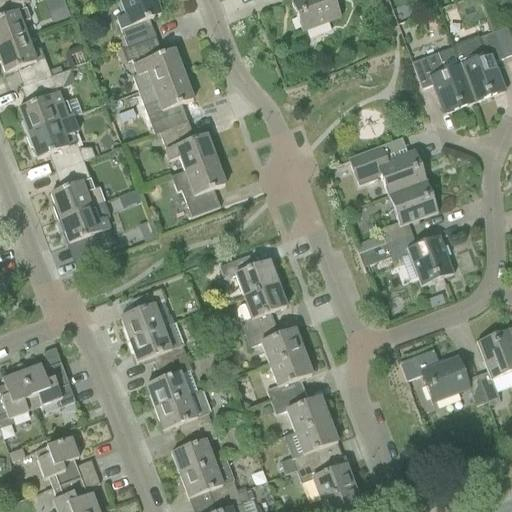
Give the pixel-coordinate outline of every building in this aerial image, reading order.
[(24,11),(29,9),(26,0),(2,0),(0,1),(0,49),(26,40),(21,27),(29,24),(24,11)] [(145,24),(159,19),(152,0),(132,0),(117,6),(122,19),(112,22),(119,40),(118,41),(120,46),(114,48),(117,54),(116,54),(116,55),(152,42),(145,24)] [(331,0),(299,0),(289,4),(301,34),(338,20),(331,0)] [(511,48),(511,49),(505,31),(495,35),(504,61),(511,57),(511,48)] [(492,65),(504,61),(495,35),(477,41),(476,40),(454,48),(453,50),(474,106),(503,95),(492,65)] [(39,51),(32,53),(26,40),(0,49),(0,66),(4,77),(18,72),(24,89),(21,90),(21,91),(51,80),(39,51)] [(172,53),(158,58),(152,42),(116,55),(121,67),(129,64),(135,80),(130,82),(136,96),(182,79),(172,53)] [(443,118),(474,106),(453,50),(451,52),(437,58),(436,56),(410,66),(420,92),(432,88),(443,118)] [(28,108),(17,112),(27,137),(71,121),(65,106),(62,108),(56,94),(69,89),(72,82),(69,73),(51,80),(21,91),(28,108)] [(178,109),(191,104),(182,79),(136,96),(153,139),(184,127),(178,109)] [(71,137),(77,135),(71,121),(27,137),(36,162),(50,157),(57,175),(82,165),(90,162),(93,161),(89,152),(79,151),(77,152),(71,137)] [(204,138),(191,144),(184,127),(153,139),(153,140),(159,138),(165,154),(163,154),(167,166),(176,163),(181,176),(214,164),(204,138)] [(413,155),(384,166),(379,155),(347,167),(356,191),(380,182),(387,199),(424,185),(413,155)] [(210,194),(224,189),(214,164),(181,176),(182,176),(169,181),(175,196),(180,194),(190,221),(216,212),(210,194)] [(97,191),(93,193),(82,165),(57,175),(63,192),(49,197),(59,222),(103,206),(97,191)] [(406,226),(436,215),(424,185),(387,199),(397,226),(379,233),(381,239),(354,249),(357,258),(410,237),(406,226)] [(104,222),(108,221),(103,206),(59,222),(68,248),(82,242),(88,259),(85,260),(86,261),(114,250),(104,222)] [(146,225),(138,229),(141,239),(150,235),(146,225)] [(410,237),(384,247),(389,261),(391,266),(401,262),(409,259),(417,280),(421,289),(451,278),(437,240),(415,249),(410,237)] [(267,265),(252,270),(248,259),(218,270),(223,283),(234,279),(242,299),(276,287),(267,265)] [(269,317),(285,311),(276,287),(242,299),(245,306),(237,309),(235,315),(244,339),(273,328),(269,317)] [(164,305),(160,293),(159,292),(130,304),(134,315),(119,321),(127,343),(172,326),(169,318),(158,322),(153,310),(164,305)] [(441,298),(427,303),(431,312),(444,307),(441,298)] [(181,349),(182,348),(174,326),(172,326),(127,343),(136,367),(152,361),(156,372),(185,361),(181,349)] [(293,333),(277,338),(273,328),(244,339),(248,350),(260,346),(268,368),(301,356),(293,333)] [(239,330),(232,333),(235,341),(242,338),(239,330)] [(491,383),(511,374),(511,348),(506,334),(476,345),(488,375),(478,379),(487,405),(498,401),(491,383)] [(74,406),(58,364),(53,352),(41,356),(48,374),(41,376),(39,369),(19,376),(33,414),(55,405),(57,412),(74,406)] [(457,361),(438,368),(432,353),(398,366),(405,385),(420,379),(430,406),(468,391),(474,409),(487,405),(478,379),(465,383),(457,361)] [(299,383),(310,379),(301,356),(268,368),(276,390),(265,395),(269,406),(303,394),(299,383)] [(178,377),(189,373),(185,361),(156,372),(160,383),(144,389),(153,412),(186,399),(178,377)] [(3,390),(0,391),(0,431),(12,427),(10,422),(33,414),(19,376),(0,383),(3,390)] [(206,417),(208,417),(200,394),(187,399),(186,399),(153,412),(162,435),(177,429),(181,440),(211,429),(206,417)] [(300,396),(303,394),(269,406),(274,418),(285,414),(293,435),(327,423),(318,400),(304,406),(300,396)] [(269,409),(261,412),(264,419),(271,416),(269,409)] [(315,454),(336,446),(327,423),(293,435),(302,458),(280,467),(284,477),(294,473),(295,474),(319,465),(315,454)] [(204,445),(215,440),(211,429),(181,440),(185,451),(170,457),(178,479),(212,466),(204,445)] [(70,464),(77,462),(70,442),(34,456),(36,463),(34,464),(42,484),(46,482),(50,493),(94,475),(90,464),(72,471),(70,464)] [(10,465),(23,461),(20,451),(6,455),(10,465)] [(236,496),(232,486),(223,462),(212,466),(178,479),(187,503),(208,495),(212,505),(236,496)] [(344,468),(323,476),(319,465),(295,474),(299,486),(311,482),(319,504),(352,491),(344,468)] [(81,494),(98,488),(94,475),(50,493),(54,504),(51,505),(53,511),(96,511),(91,498),(83,501),(81,494)] [(322,511),(360,511),(352,491),(319,504),(322,511)] [(242,511),(241,509),(249,506),(244,494),(236,496),(212,505),(214,511),(242,511)]
